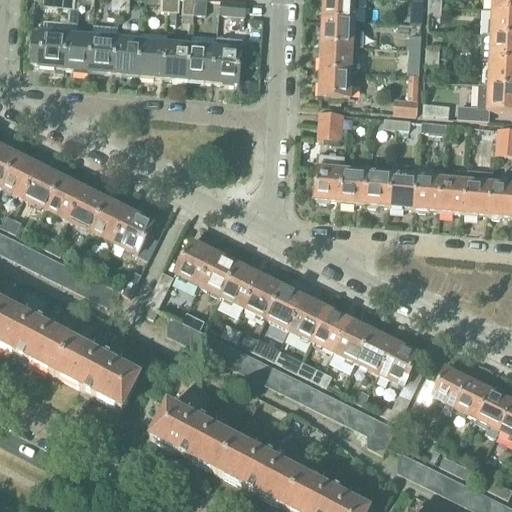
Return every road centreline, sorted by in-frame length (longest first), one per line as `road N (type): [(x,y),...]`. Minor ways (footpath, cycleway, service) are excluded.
road 1 (residential): [(0,101),(268,236)]
road 2 (residential): [(0,99),(277,125)]
road 3 (residential): [(268,236),(511,355)]
road 4 (residential): [(511,255),(268,236)]
road 5 (primary): [(137,511),(0,438)]
road 6 (residential): [(277,125),(282,0)]
